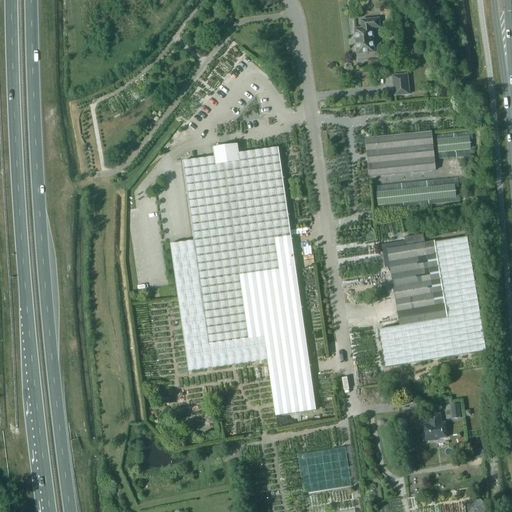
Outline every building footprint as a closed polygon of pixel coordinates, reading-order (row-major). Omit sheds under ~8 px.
[(355,29),(357,54),(374,52),(372,28),(380,27),(379,19),(361,21),(362,28),(355,29)] [(393,76),(395,96),(409,94),(407,74),(393,76)] [(435,171),(433,145),(431,132),(366,139),(369,177),(435,171)] [(438,134),(439,157),(474,157),(473,133),(438,134)] [(194,243),(171,246),(178,298),(189,373),(268,361),(276,416),(316,410),(279,148),(239,154),(238,146),(213,149),(215,157),(183,162),(194,243)] [(383,329),(379,330),(385,369),(389,369),(487,352),(467,237),(434,243),(434,242),(425,243),(423,234),(405,237),(405,242),(406,246),(397,248),(396,243),(382,245),(385,263),(390,262),(394,288),(398,313),(400,325),(400,326),(383,329)] [(450,405),(451,419),(461,418),(460,404),(450,405)] [(424,433),(425,442),(436,441),(435,439),(447,438),(446,424),(442,425),(440,414),(427,416),(428,425),(426,425),(427,433),(424,433)] [(473,449),(473,458),(486,458),(485,449),(473,449)] [(307,472),(344,467),(342,456),(305,460),(307,472)]
